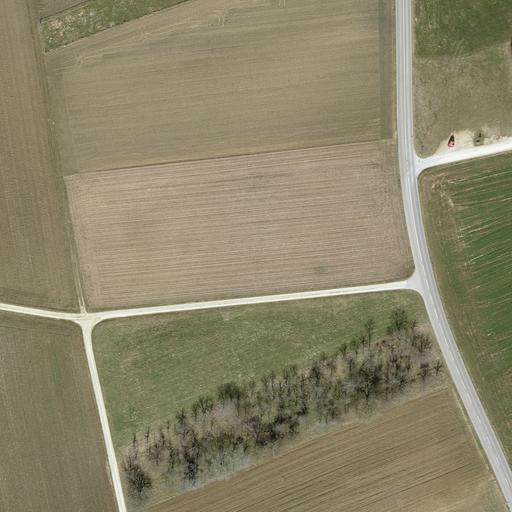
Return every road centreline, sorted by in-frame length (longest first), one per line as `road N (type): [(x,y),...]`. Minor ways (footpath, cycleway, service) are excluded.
road 1 (track): [(124,511),(84,317),(427,282)]
road 2 (tertiary): [(511,494),(427,282),(407,167),(403,0)]
road 3 (track): [(84,317),(31,0)]
